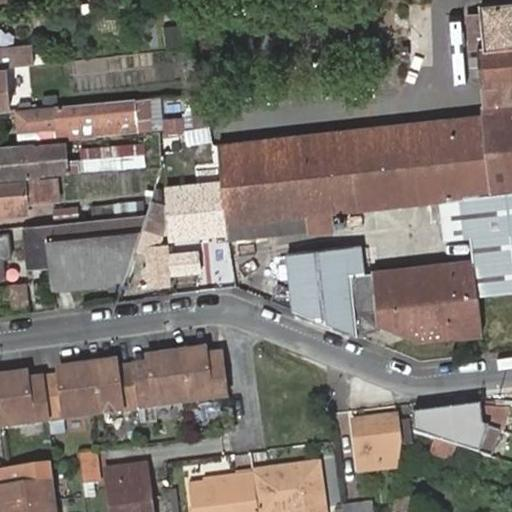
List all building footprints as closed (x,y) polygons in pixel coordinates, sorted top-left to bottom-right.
[(126,0),(76,0),(77,9),(126,3),(126,0)] [(502,293),(511,291),(511,0),(479,4),(481,15),(465,17),(469,49),(477,47),(484,117),(393,126),(402,205),(465,198),(472,261),(374,272),(378,308),(477,296),(502,293)] [(191,97),(205,96),(197,47),(182,49),(189,97),(191,97)] [(0,72),(5,72),(6,70),(9,69),(19,68),(16,50),(2,51),(0,51),(0,72)] [(0,112),(13,111),(9,69),(6,70),(5,72),(0,72),(0,112)] [(184,130),(186,130),(210,126),(205,96),(191,97),(191,113),(184,113),(184,123),(184,130)] [(161,136),(162,136),(160,124),(158,104),(149,104),(51,112),(54,142),(69,141),(126,136),(136,135),(137,138),(145,137),(158,136),(161,136)] [(180,131),(184,130),(184,123),(160,124),(162,136),(178,135),(180,131)] [(188,144),(212,140),(210,126),(186,130),(188,144)] [(331,213),(402,205),(393,126),(218,146),(221,179),(226,225),(309,216),(310,232),(332,229),(331,213)] [(159,159),(158,136),(145,137),(146,141),(147,160),(159,159)] [(148,165),(147,160),(146,141),(78,147),(81,169),(148,165)] [(63,147),(0,152),(0,178),(66,173),(63,147)] [(221,179),(164,184),(169,239),(226,233),(226,225),(221,179)] [(0,217),(27,215),(26,202),(57,200),(55,181),(40,183),(0,187),(0,217)] [(162,203),(153,199),(148,214),(135,249),(146,254),(148,248),(164,247),(166,238),(165,228),(159,225),(164,215),(162,203)] [(91,207),(92,218),(134,213),(133,202),(91,207)] [(56,224),(77,221),(76,207),(54,211),(56,224)] [(52,292),(124,283),(135,249),(148,214),(77,221),(56,224),(23,227),(28,269),(49,267),(52,292)] [(7,235),(0,236),(0,280),(5,280),(4,259),(10,258),(7,235)] [(354,310),(351,276),(363,274),(360,245),(288,252),(292,280),(293,310),(357,336),(354,310)] [(172,254),(171,277),(193,278),(194,255),(172,254)] [(28,305),(25,283),(10,284),(13,307),(28,305)] [(419,342),(481,335),(480,324),(477,296),(378,308),(376,308),(377,324),(419,342)] [(354,310),(357,336),(377,324),(376,308),(354,310)] [(177,361),(194,358),(193,352),(176,354),(177,361)] [(160,363),(177,361),(176,354),(159,356),(160,363)] [(227,397),(222,355),(194,358),(177,361),(183,403),(227,397)] [(183,403),(177,361),(160,363),(133,367),(138,409),(183,403)] [(87,366),(88,373),(105,371),(104,364),(87,366)] [(71,376),(88,373),(87,366),(70,368),(71,376)] [(94,415),(138,409),(133,367),(105,371),(88,373),(94,415)] [(49,422),(94,415),(88,373),(71,376),(43,379),(49,422)] [(0,377),(0,384),(16,382),(15,376),(0,377)] [(0,384),(0,397),(4,428),(49,422),(43,379),(16,382),(0,384)] [(484,407),(413,414),(416,433),(436,439),(456,446),(490,458),(499,433),(483,426),(484,407)] [(506,435),(511,418),(511,408),(484,407),(483,426),(499,433),(506,435)] [(398,457),(400,451),(395,417),(351,423),(355,458),(378,455),(380,471),(395,468),(397,463),(398,457)] [(456,446),(436,439),(431,453),(450,461),(456,446)] [(417,463),(417,462),(419,456),(400,451),(398,457),(417,463)] [(94,452),(80,454),(84,481),(97,480),(94,452)] [(378,455),(355,458),(358,473),(380,471),(378,455)] [(415,468),(417,463),(398,457),(397,463),(415,468)] [(6,508),(53,501),(48,464),(26,467),(28,484),(3,488),(6,508)] [(265,472),(250,474),(254,511),(318,511),(313,466),(296,468),(297,473),(266,477),(265,472)] [(28,484),(26,467),(1,470),(3,488),(28,484)] [(149,511),(149,505),(143,505),(141,485),(146,485),(144,467),(105,472),(109,511),(149,511)] [(296,468),(265,472),(266,477),(297,473),(296,468)] [(254,511),(250,474),(231,476),(232,481),(186,487),(188,511),(254,511)] [(412,511),(415,511),(422,491),(398,482),(392,504),(411,511),(412,511)] [(54,511),(53,501),(6,508),(6,511),(54,511)]
